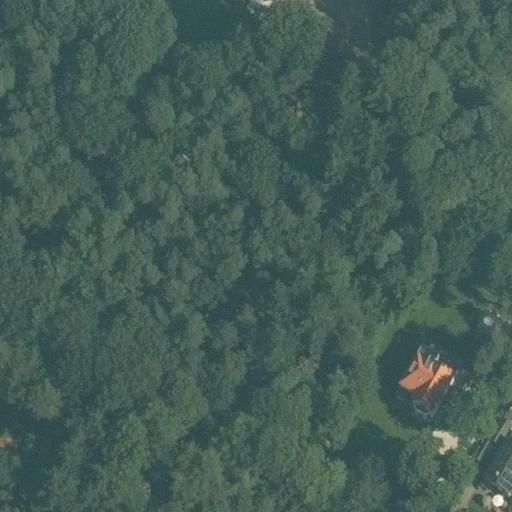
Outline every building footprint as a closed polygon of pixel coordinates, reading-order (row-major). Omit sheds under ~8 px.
[(395,292),(412,302),(419,290),(402,280),(395,292)] [(480,371),(493,348),(478,340),(465,363),(480,371)] [(411,408),(415,416),(423,422),(431,420),(457,376),(421,354),(398,393),(414,402),(411,408)] [(499,450),(511,430),(501,423),(488,443),(499,450)] [(511,440),(485,486),(509,500),(511,501),(511,440)]
